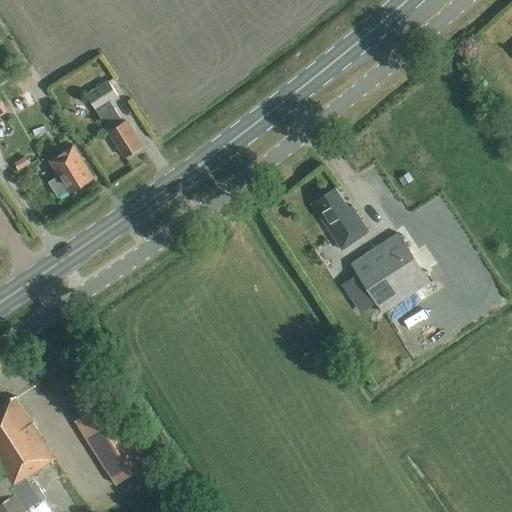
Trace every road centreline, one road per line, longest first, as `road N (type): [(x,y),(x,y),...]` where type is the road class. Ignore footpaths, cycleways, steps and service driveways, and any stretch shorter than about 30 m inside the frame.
road 1 (unclassified): [(193,216),(463,0)]
road 2 (primary): [(171,184),(407,0)]
road 3 (primary): [(61,260),(171,184)]
road 4 (unclassified): [(83,292),(193,216)]
